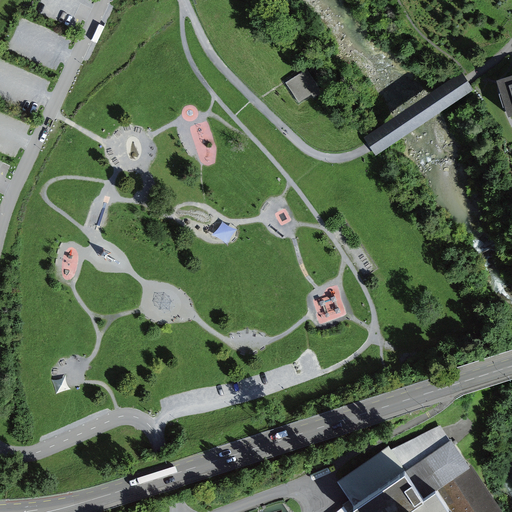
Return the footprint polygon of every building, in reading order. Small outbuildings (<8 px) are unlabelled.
[(300,104),(324,90),(310,67),(287,81),(300,104)] [(511,78),(501,82),(511,119),(511,78)] [(216,233),(225,239),(232,228),(223,222),(216,233)] [(67,375),(54,380),(59,393),(72,388),(67,375)] [(491,511),(436,435),(335,490),(349,511),(491,511)]
